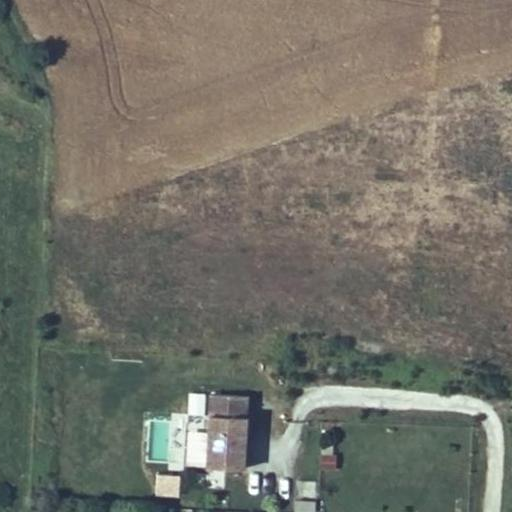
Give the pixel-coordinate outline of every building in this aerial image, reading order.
[(202,414),(202,393),(188,393),(188,414),(202,414)] [(244,399),(237,399),(209,398),(206,470),(241,471),(244,399)] [(333,446),(322,446),(321,468),(336,469),(336,457),(333,457),(333,446)] [(180,478),(157,477),(156,497),(179,498),(180,478)] [(316,511),(316,503),(295,502),(294,511),(316,511)]
